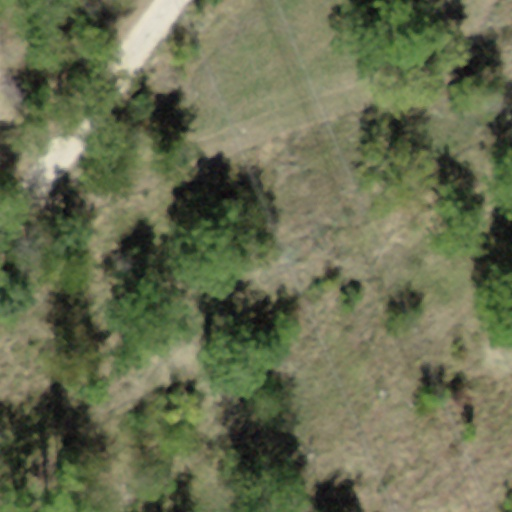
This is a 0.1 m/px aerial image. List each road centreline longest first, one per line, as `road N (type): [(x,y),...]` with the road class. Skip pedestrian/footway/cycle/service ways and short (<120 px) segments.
road 1 (track): [(22,195),(392,74),(431,53),(472,0)]
road 2 (track): [(163,0),(0,227)]
